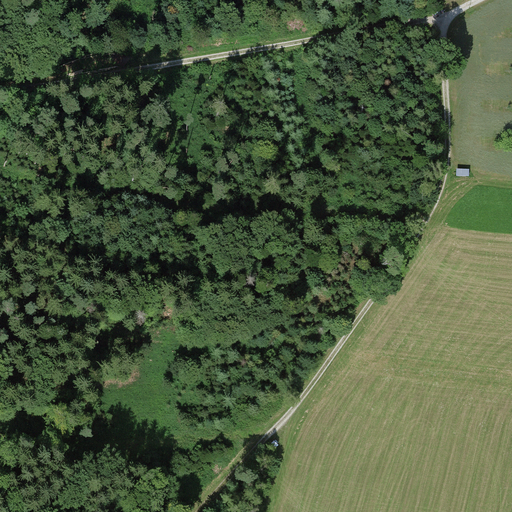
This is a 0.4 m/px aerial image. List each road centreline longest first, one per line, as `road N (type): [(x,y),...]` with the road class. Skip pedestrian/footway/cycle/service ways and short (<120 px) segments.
road 1 (track): [(197,511),(287,420),(406,258),(449,181),(440,21)]
road 2 (track): [(440,21),(0,86)]
